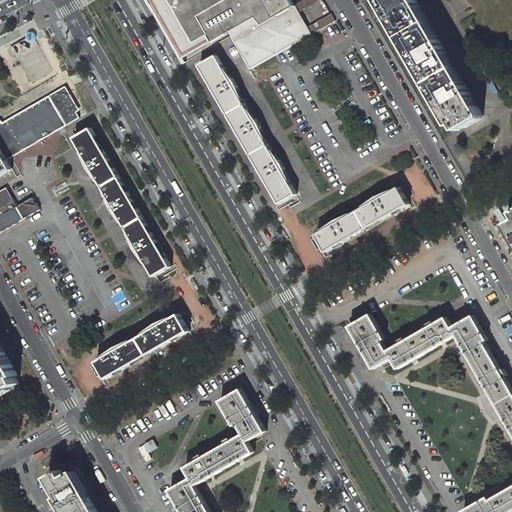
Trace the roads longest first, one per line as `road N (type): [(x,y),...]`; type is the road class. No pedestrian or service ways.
road 1 (secondary): [(68,0),(363,511)]
road 2 (secondary): [(408,511),(115,0)]
road 3 (unclassified): [(511,292),(343,0)]
road 4 (unclassified): [(0,283),(79,421)]
